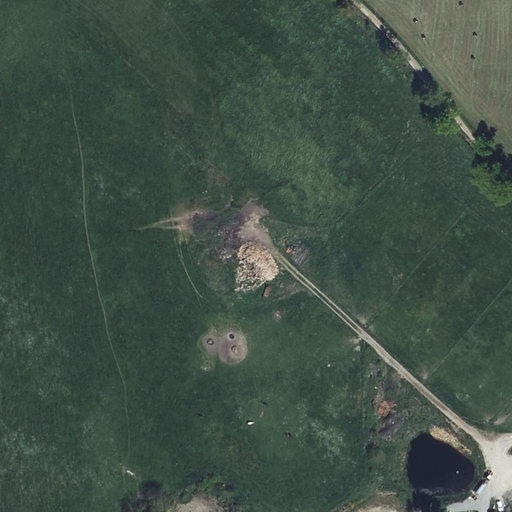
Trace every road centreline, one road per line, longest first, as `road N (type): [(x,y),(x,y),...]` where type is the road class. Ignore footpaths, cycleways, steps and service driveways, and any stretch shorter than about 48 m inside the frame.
road 1 (track): [(511,440),(488,438),(450,418),(235,222)]
road 2 (track): [(511,172),(354,0)]
